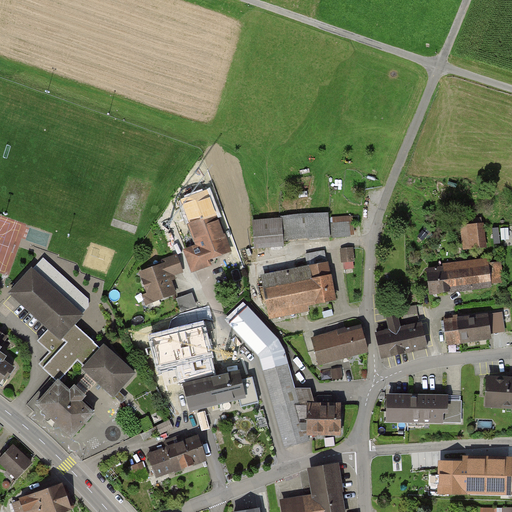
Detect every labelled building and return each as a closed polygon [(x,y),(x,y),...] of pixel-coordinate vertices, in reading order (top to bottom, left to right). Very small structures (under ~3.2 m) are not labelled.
[(228,248),(208,195),(204,193),(185,201),(183,204),(189,219),(187,220),(191,231),(193,230),(196,239),(199,240),(201,246),(187,252),(194,270),(209,264),(207,259),(210,258),(211,255),(218,253),(220,255),(226,252),(228,248)] [(329,218),(254,224),(255,245),(283,242),(283,241),(330,237),(329,218)] [(348,223),(331,225),(332,237),(349,236),(348,223)] [(487,225),(463,226),(465,250),(489,248),(487,225)] [(351,249),(341,250),(342,257),(352,256),(351,249)] [(311,279),(266,288),(271,311),(334,298),(325,252),(307,256),(311,279)] [(183,272),(177,256),(162,262),(164,265),(142,273),(152,302),(175,293),(169,277),(183,272)] [(84,300),(40,258),(8,292),(48,329),(59,339),(73,325),(84,313),(84,300)] [(494,264),(427,272),(429,294),(496,286),(494,264)] [(194,307),(190,294),(177,299),(181,312),(194,307)] [(315,405),(311,390),(296,389),(284,350),(278,339),(248,307),(229,324),(260,357),(285,447),(310,440),(309,438),(309,433),(340,433),(340,406),(332,406),(332,396),(316,396),(318,405),(315,405)] [(502,312),(443,321),(446,343),(497,335),(497,332),(505,330),(502,312)] [(205,324),(150,337),(158,370),(213,357),(205,324)] [(48,329),(38,341),(55,356),(44,369),(59,382),(76,361),(84,368),(101,351),(73,325),(59,339),(48,329)] [(421,326),(378,335),(383,358),(426,349),(421,326)] [(363,329),(313,342),(319,366),(369,353),(363,329)] [(138,374),(106,345),(101,351),(84,368),(88,372),(97,380),(115,397),(138,374)] [(12,357),(0,348),(0,388),(1,389),(15,370),(7,364),(12,357)] [(97,380),(88,372),(77,385),(85,393),(97,380)] [(185,386),(190,409),(250,394),(244,372),(185,386)] [(511,379),(489,379),(488,405),(511,406),(511,379)] [(72,390),(61,380),(59,382),(38,405),(75,439),(98,413),(89,406),(94,401),(85,393),(77,385),(76,385),(72,390)] [(447,397),(389,397),(388,421),(461,422),(461,411),(447,411),(447,397)] [(197,440),(148,456),(156,480),(205,464),(197,440)] [(37,462),(19,443),(1,461),(11,471),(6,475),(15,484),(37,462)] [(471,492),(471,478),(511,481),(511,461),(470,458),(470,462),(443,461),(442,492),(471,492)] [(344,511),(336,465),(311,469),(316,502),(283,507),(283,511),(344,511)] [(69,511),(78,510),(70,483),(20,498),(24,511),(69,511)]
